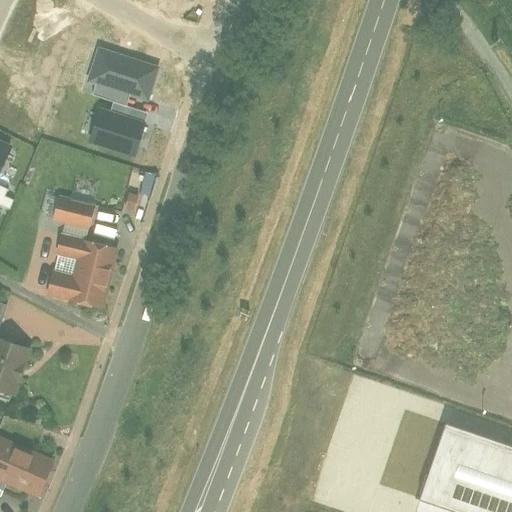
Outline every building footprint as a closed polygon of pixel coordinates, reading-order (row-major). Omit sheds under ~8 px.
[(149,103),(159,68),(98,48),(88,82),(149,103)] [(145,121),(102,109),(92,144),(135,156),(145,121)] [(0,177),(14,148),(0,141),(0,177)] [(53,222),(91,230),(97,204),(59,196),(53,222)] [(61,236),(48,295),(105,307),(118,248),(61,236)] [(0,340),(0,393),(16,399),(33,352),(0,340)] [(511,511),(511,450),(446,428),(420,501),(453,511),(511,511)] [(0,438),(0,482),(36,499),(53,463),(0,438)]
